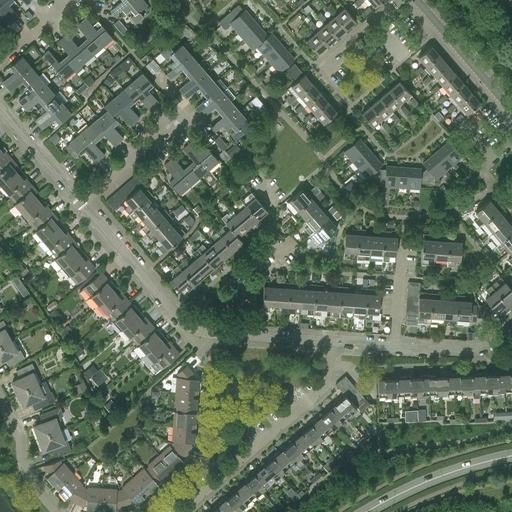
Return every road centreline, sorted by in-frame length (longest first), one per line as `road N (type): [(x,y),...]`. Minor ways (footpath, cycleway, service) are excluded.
road 1 (residential): [(177,511),(323,387),(329,342)]
road 2 (residential): [(240,335),(187,326),(79,202)]
road 3 (residential): [(240,335),(244,270),(266,250),(274,205),(257,188)]
road 4 (tertiary): [(367,511),(442,475),(511,455)]
road 5 (residential): [(416,0),(511,111)]
road 6 (residential): [(79,202),(186,109)]
road 7 (unknown): [(213,334),(211,450),(227,469)]
road 8 (residential): [(56,511),(23,469),(18,433),(0,400)]
road 9 (residential): [(511,326),(472,352),(393,346)]
road 10 (residential): [(79,202),(0,108)]
